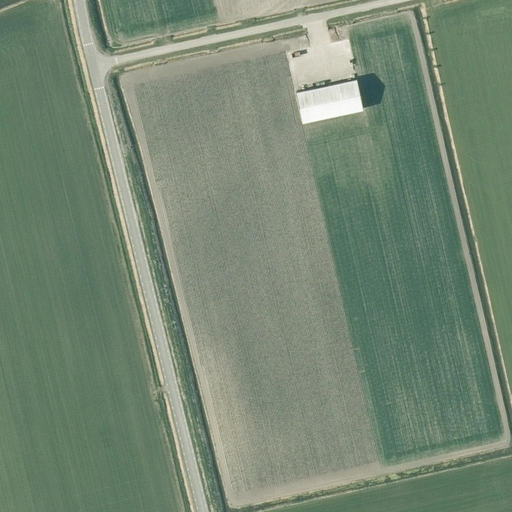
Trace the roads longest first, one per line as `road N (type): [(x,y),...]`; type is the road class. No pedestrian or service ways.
road 1 (unclassified): [(200,511),(91,67)]
road 2 (unclassified): [(91,67),(395,0)]
